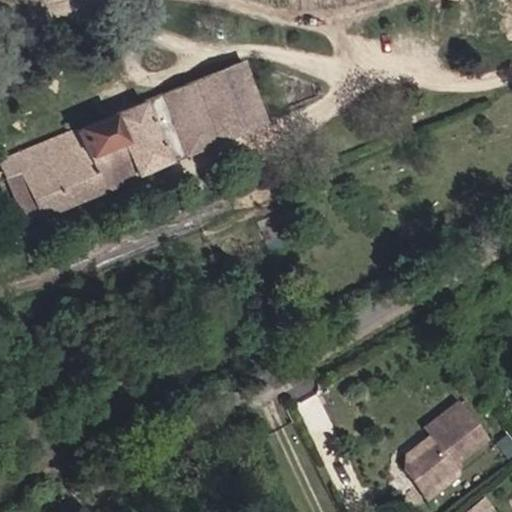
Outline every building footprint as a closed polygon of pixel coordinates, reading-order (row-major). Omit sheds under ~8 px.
[(259,38),(259,26),(241,26),(241,38),(259,38)] [(135,100),(159,161),(255,124),(232,63),(135,100)] [(61,161),(72,194),(159,161),(135,100),(66,127),(76,154),(61,161)] [(76,154),(66,127),(0,150),(0,178),(15,214),(72,194),(61,161),(76,154)] [(456,410),(424,434),(430,442),(404,461),(402,474),(412,488),(416,485),(427,500),(451,482),(454,472),(451,468),(482,446),(456,410)] [(416,485),(412,488),(423,503),(427,500),(416,485)]
